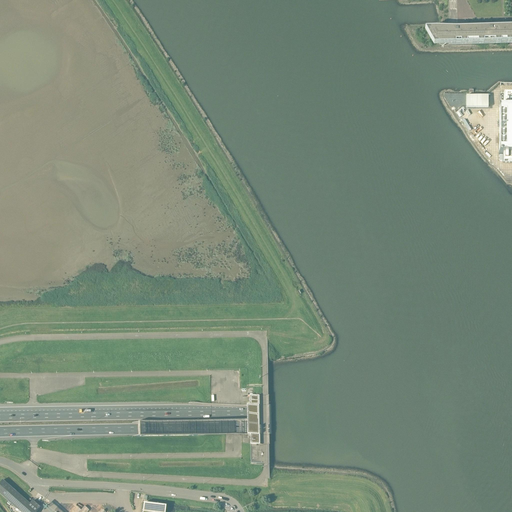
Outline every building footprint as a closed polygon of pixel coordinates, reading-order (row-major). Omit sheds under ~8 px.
[(511,0),(511,14),(511,28),(448,30),(424,31),(433,46),(511,44),(511,0)] [(500,107),(499,107),(499,155),(503,155),(503,162),(511,161),(511,94),(500,94),(500,107)] [(486,96),(466,96),(466,107),(485,108),(488,108),(488,96),(486,96)] [(262,444),(261,395),(249,396),(249,397),(243,397),(243,402),(246,402),(247,438),(244,438),(244,443),(250,443),(250,445),(262,444)] [(37,511),(38,511),(3,480),(0,483),(0,493),(21,511),(37,511)] [(143,503),(142,511),(163,511),(165,505),(143,503)]
